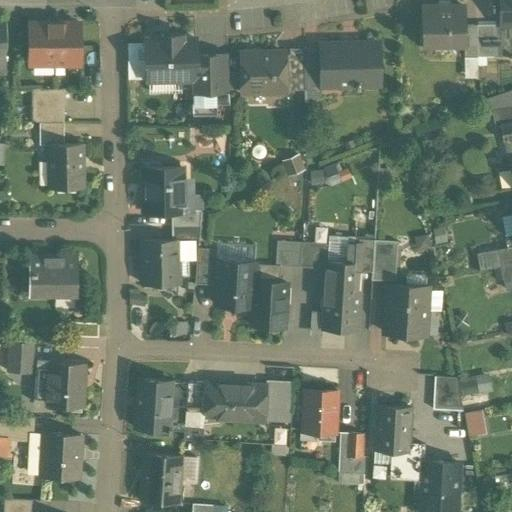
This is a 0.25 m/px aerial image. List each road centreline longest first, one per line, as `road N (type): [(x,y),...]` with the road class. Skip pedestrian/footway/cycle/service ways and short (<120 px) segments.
road 1 (residential): [(117,350),(393,364)]
road 2 (residential): [(116,233),(112,3)]
road 3 (residential): [(108,511),(117,350)]
